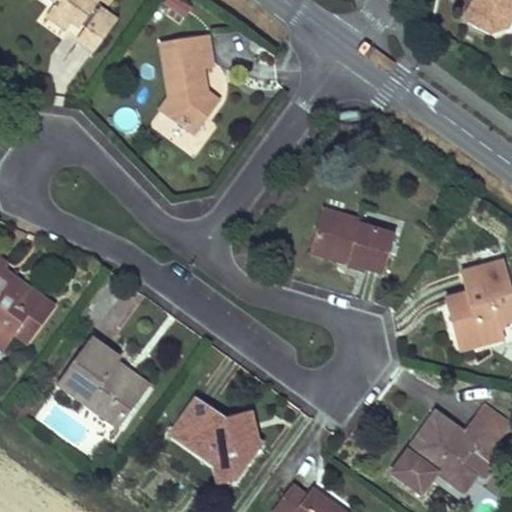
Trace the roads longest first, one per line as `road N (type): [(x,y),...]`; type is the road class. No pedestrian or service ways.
road 1 (residential): [(201,244),(154,219),(79,142),(59,141),(26,166),(28,193),(41,209),(153,270),(298,381),(324,385),(344,377),(358,358),(357,332),(337,315),(230,275)]
road 2 (residential): [(349,40),(201,244)]
road 3 (tertiary): [(511,159),(349,40)]
